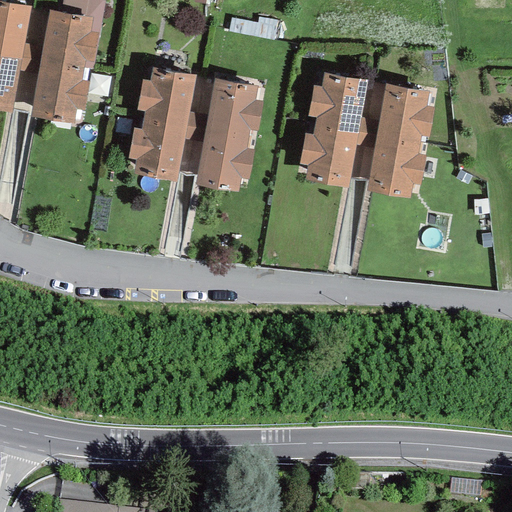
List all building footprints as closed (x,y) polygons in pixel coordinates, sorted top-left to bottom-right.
[(25,9),(0,5),(0,109),(8,111),(25,9)] [(93,20),(45,14),(31,122),(78,129),(93,20)] [(257,22),(231,17),(228,30),(274,39),(278,19),(258,15),(257,22)] [(186,75),(136,69),(122,176),(172,182),(186,75)] [(362,88),(321,78),(296,179),(337,189),(362,88)] [(255,92),(214,85),(197,190),(238,196),(255,92)] [(431,98),(383,91),(368,194),(416,201),(431,98)] [(150,511),(152,499),(60,489),(57,511),(150,511)]
